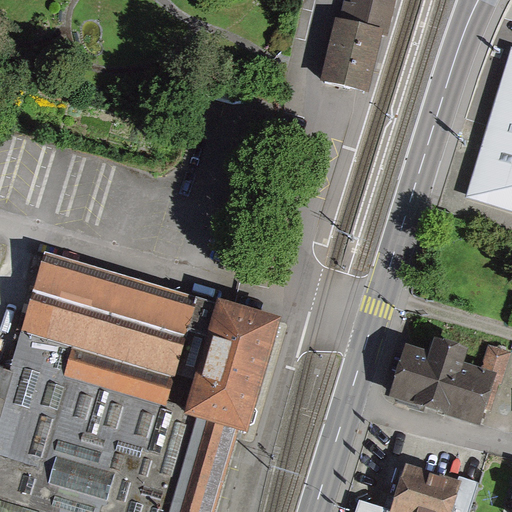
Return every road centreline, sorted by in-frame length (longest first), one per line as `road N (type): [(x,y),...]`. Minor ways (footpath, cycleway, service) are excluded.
road 1 (primary): [(348,400),(478,0)]
road 2 (residential): [(511,444),(348,400)]
